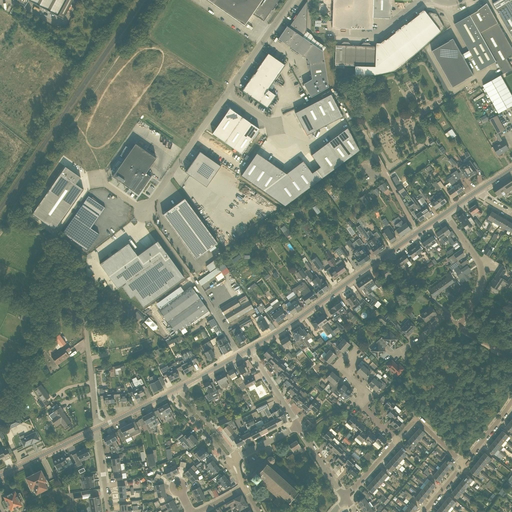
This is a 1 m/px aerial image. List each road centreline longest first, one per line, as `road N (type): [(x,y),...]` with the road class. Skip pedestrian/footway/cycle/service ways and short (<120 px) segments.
road 1 (tertiary): [(248,349),(444,213)]
road 2 (residential): [(511,356),(459,323),(482,267),(444,213)]
road 3 (track): [(10,222),(13,206),(103,77)]
road 4 (unclassified): [(238,355),(143,212)]
road 5 (unclassified): [(143,212),(226,93)]
road 6 (residential): [(397,439),(362,408),(359,385),(340,367),(356,349)]
